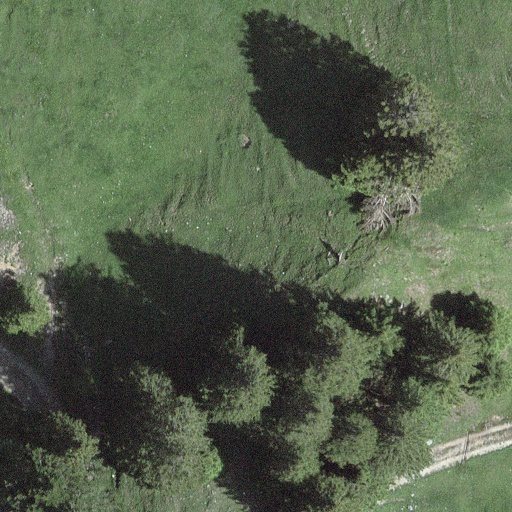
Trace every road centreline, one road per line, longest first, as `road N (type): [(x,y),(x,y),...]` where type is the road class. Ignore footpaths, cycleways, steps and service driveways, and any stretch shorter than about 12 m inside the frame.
road 1 (track): [(511,439),(366,485),(325,511)]
road 2 (track): [(101,511),(90,472),(39,395),(0,368)]
